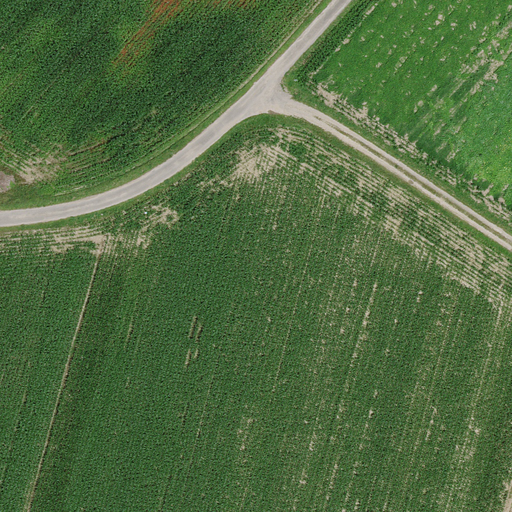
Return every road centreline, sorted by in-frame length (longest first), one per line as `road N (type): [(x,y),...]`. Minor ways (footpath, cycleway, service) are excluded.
road 1 (track): [(0,219),(98,202),(160,175),(258,92),(340,0)]
road 2 (track): [(511,236),(333,119),(258,92)]
